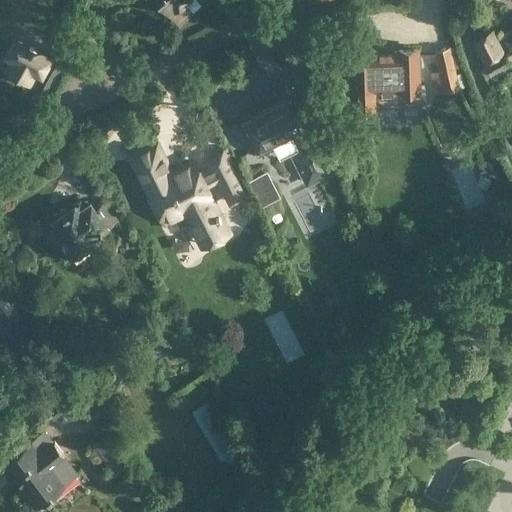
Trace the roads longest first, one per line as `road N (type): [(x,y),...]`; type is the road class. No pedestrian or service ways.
road 1 (residential): [(104,86),(218,27),(298,0)]
road 2 (residential): [(511,145),(461,37),(459,0)]
road 3 (residential): [(0,158),(104,86)]
